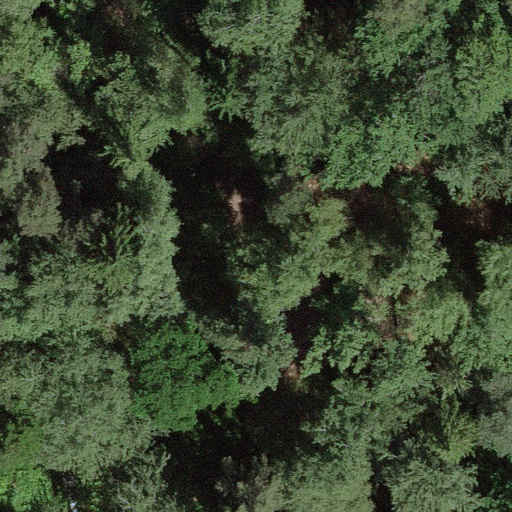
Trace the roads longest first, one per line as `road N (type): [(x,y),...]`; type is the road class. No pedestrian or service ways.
road 1 (track): [(309,327),(255,176),(130,0)]
road 2 (track): [(0,437),(309,327)]
road 3 (track): [(511,271),(309,327)]
